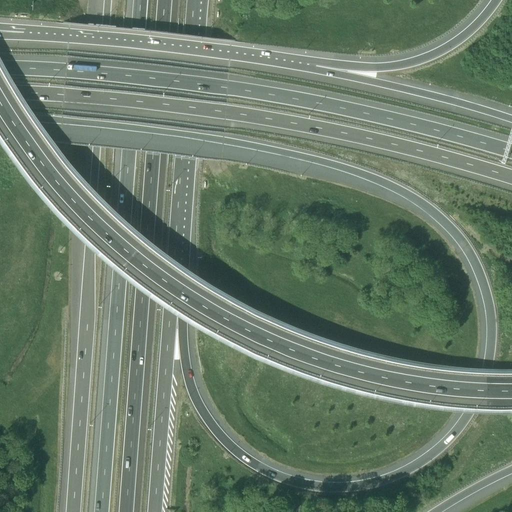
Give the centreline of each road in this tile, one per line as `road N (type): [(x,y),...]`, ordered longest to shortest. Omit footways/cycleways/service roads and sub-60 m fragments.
road 1 (motorway): [(0,116),(138,128),(317,160),(394,187),(459,239),(487,299),(482,381),(440,448),(378,482),(303,484),(232,448),(193,392),(169,313)]
road 2 (motorway): [(0,99),(100,223),(215,309),(279,341),(381,375),(511,390)]
road 3 (motorway): [(0,92),(225,112),(511,178)]
road 4 (motorway): [(511,150),(303,99),(0,67)]
road 5 (motorway): [(125,511),(163,0)]
road 6 (motorway): [(139,0),(101,511)]
road 7 (motorway): [(108,0),(73,511)]
road 8 (motorway): [(169,313),(194,0)]
road 9 (motorway): [(315,69),(25,36)]
road 10 (motorway): [(496,0),(458,41),(409,64),(315,69)]
road 11 (motorway): [(511,118),(315,69)]
road 12 (motorway): [(154,511),(169,313)]
